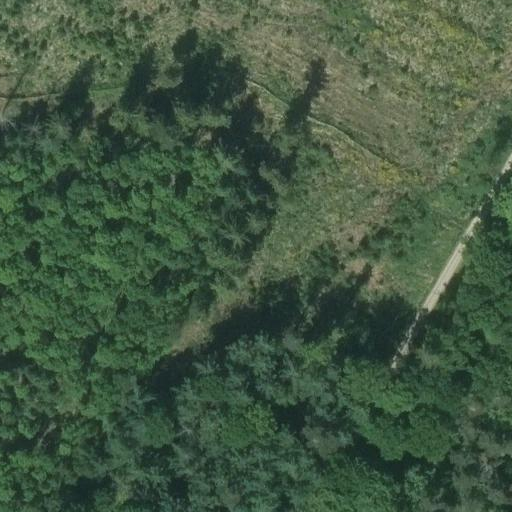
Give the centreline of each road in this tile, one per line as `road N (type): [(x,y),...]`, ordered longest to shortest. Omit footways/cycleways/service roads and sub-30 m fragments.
road 1 (track): [(308,511),(511,160)]
road 2 (unknown): [(380,511),(511,268)]
